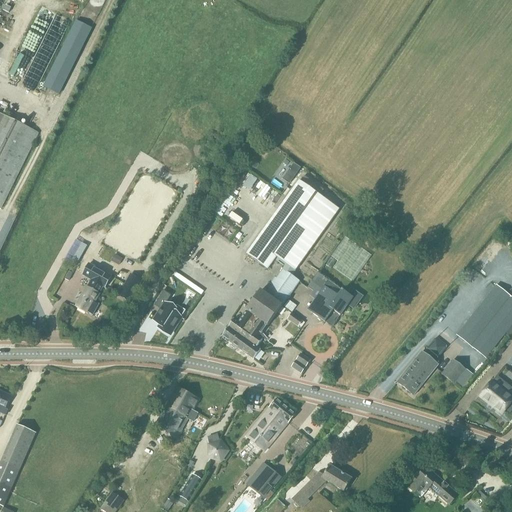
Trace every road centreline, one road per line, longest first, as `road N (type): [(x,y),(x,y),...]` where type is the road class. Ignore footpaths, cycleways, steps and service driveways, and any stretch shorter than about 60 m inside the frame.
road 1 (secondary): [(511,455),(202,365),(0,356)]
road 2 (track): [(6,214),(113,0)]
